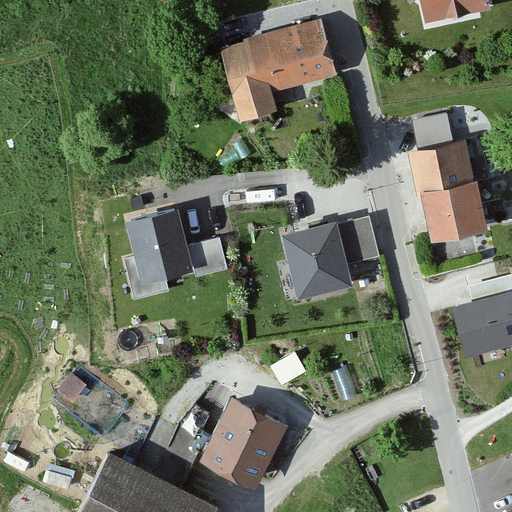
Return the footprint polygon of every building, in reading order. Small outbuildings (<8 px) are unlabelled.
[(487,11),(485,0),(418,0),(423,23),(487,11)] [(333,76),(319,21),(242,41),(243,44),(221,49),(238,119),(275,110),(271,92),(333,76)] [(453,107),(417,110),(420,140),(456,136),(453,107)] [(470,181),(462,141),(404,152),(411,193),(419,192),(428,241),(485,231),(476,180),(470,181)] [(177,202),(123,215),(138,278),(192,265),(186,243),(177,202)] [(368,212),(338,220),(348,259),(379,251),(368,212)] [(338,220),(336,213),(282,227),(298,293),(352,279),(348,259),(338,220)] [(186,243),(192,265),(194,273),(226,266),(219,235),(186,243)] [(511,280),(450,298),(465,351),(511,338),(511,280)] [(282,376),(306,364),(296,345),(273,357),(282,376)] [(92,423),(117,396),(79,360),(54,387),(92,423)] [(286,427),(231,399),(200,460),(255,488),(286,427)] [(210,511),(215,503),(109,449),(77,511),(210,511)]
